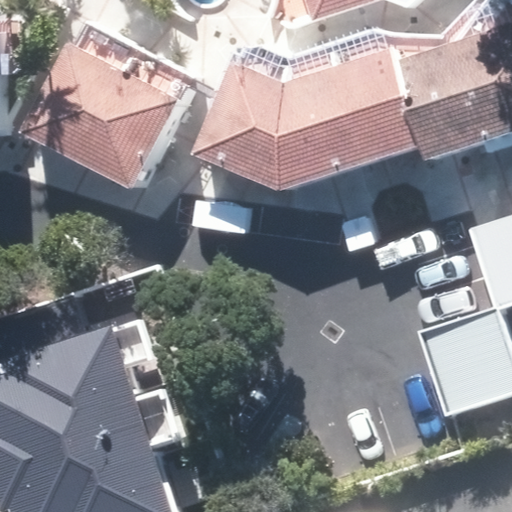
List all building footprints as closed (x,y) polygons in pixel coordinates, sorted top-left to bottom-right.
[(321,0),(326,12),(362,0),(416,0),(420,1),(421,0),(321,0)] [(0,128),(38,127),(30,24),(0,27),(0,128)] [(230,148),(318,187),(454,144),(459,157),(511,139),(511,30),(432,59),(428,45),(322,81),(273,57),(230,148)] [(110,44),(64,135),(174,190),(220,99),(110,44)] [(511,216),(491,224),(511,290),(511,216)] [(511,307),(435,330),(460,412),(511,395),(511,307)]
